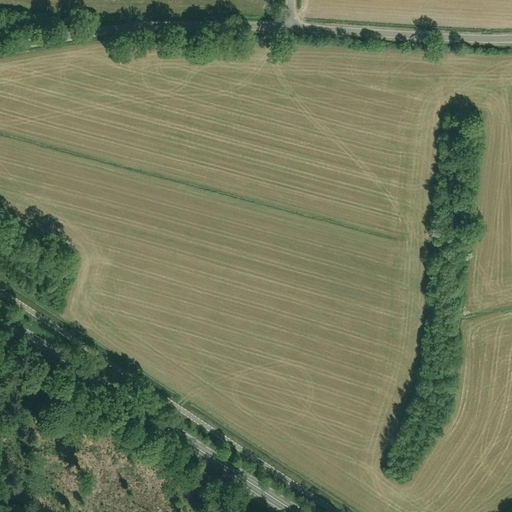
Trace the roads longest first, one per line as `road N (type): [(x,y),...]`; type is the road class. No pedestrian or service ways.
road 1 (primary): [(294,511),(0,321)]
road 2 (unclassified): [(0,49),(109,30),(288,27)]
road 3 (unclassified): [(511,38),(288,27)]
